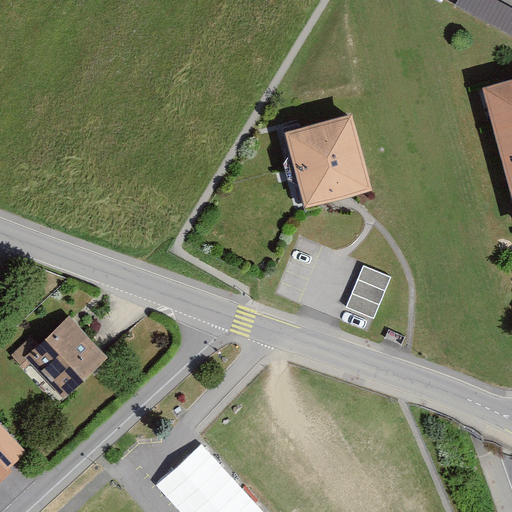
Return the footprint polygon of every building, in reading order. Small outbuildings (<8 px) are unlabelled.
[(458,0),(455,5),(511,36),(511,8),(496,0),(458,0)] [(511,77),(483,86),(511,195),(511,77)] [(352,112),(285,131),(306,206),(373,187),(352,112)] [(391,277),(364,266),(347,307),(374,318),(391,277)] [(68,309),(25,350),(66,393),(110,352),(68,309)] [(0,423),(0,481),(12,470),(10,468),(27,452),(0,423)]
